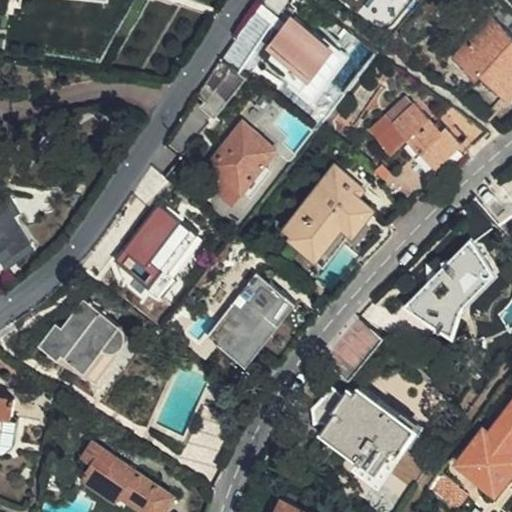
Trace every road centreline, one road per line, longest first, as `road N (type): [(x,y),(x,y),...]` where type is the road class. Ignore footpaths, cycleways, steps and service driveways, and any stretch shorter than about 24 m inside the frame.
road 1 (residential): [(223,511),(246,447),(316,338),(396,247),(511,140)]
road 2 (unclassified): [(0,312),(73,247),(238,0)]
